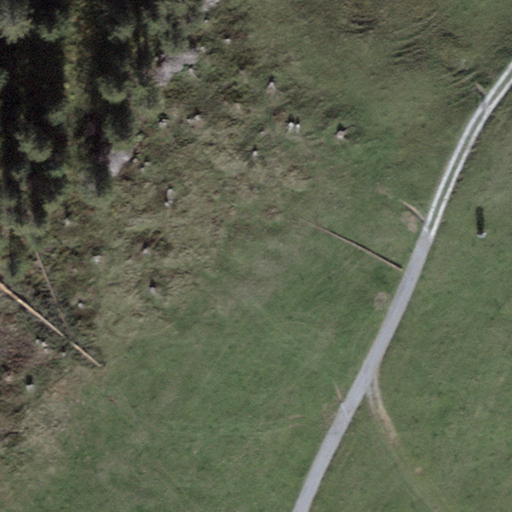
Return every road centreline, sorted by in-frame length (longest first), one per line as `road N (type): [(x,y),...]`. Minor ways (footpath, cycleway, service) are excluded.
road 1 (track): [(298,511),(483,98),(511,66)]
road 2 (track): [(363,372),(382,426),(447,511)]
